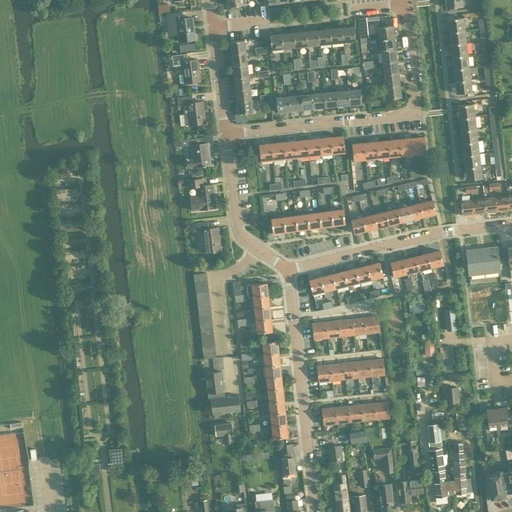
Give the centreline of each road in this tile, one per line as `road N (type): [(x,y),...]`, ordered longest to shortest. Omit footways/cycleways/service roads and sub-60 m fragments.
road 1 (residential): [(228,135),(416,114),(404,4)]
road 2 (residential): [(315,511),(287,269)]
road 3 (residential): [(287,269),(444,234)]
road 4 (residential): [(287,269),(239,235),(228,135)]
